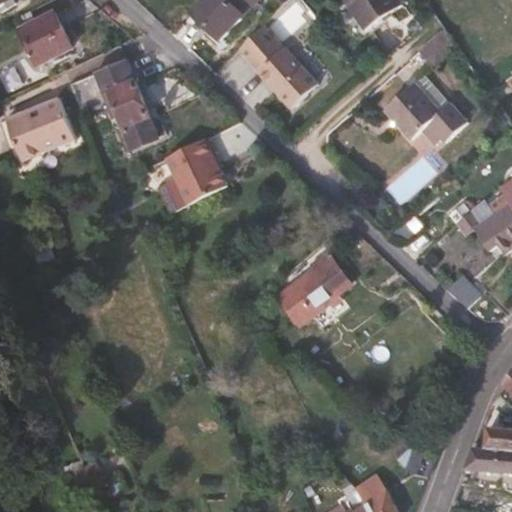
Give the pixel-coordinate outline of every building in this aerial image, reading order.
[(0,0),(0,9),(15,0),(0,0)] [(223,44),(263,1),(262,0),(211,0),(195,17),(223,44)] [(403,8),(397,0),(346,0),(368,32),(403,8)] [(75,51),(57,14),(21,32),(40,69),(75,51)] [(435,69),(458,49),(446,32),(422,54),(435,69)] [(318,88),(283,52),(257,76),(291,113),(318,88)] [(161,141),(128,63),(72,86),(84,115),(107,106),(114,123),(121,120),(134,152),(161,141)] [(444,116),(431,103),(418,88),(389,114),(414,142),(428,129),(445,148),(463,132),(446,114),(444,116)] [(74,124),(63,103),(13,122),(26,161),(80,139),(74,124)] [(230,190),(221,173),(227,170),(213,141),(168,161),(178,182),(160,191),(174,218),(230,190)] [(485,225),(510,206),(511,204),(511,182),(504,190),(508,195),(492,208),(488,202),(475,213),(485,225)] [(511,256),(511,208),(510,206),(485,225),(482,227),(472,215),(458,228),(468,240),(476,234),(493,255),(501,250),(509,259),(511,256)] [(336,311),(346,304),(341,298),(353,289),(328,255),(312,267),(316,272),(280,299),(303,328),(332,305),(336,311)] [(454,300),(468,289),(460,282),(448,294),(454,300)] [(507,319),(484,297),(478,302),(468,289),(454,300),(473,315),(479,319),(487,323),(498,324),(502,323),(507,319)] [(425,457),(396,432),(383,444),(416,478),(418,478),(425,457)] [(511,434),(490,432),(489,452),(511,453),(511,434)] [(511,453),(489,452),(476,451),(468,473),(511,475),(511,453)] [(397,511),(390,496),(379,478),(357,491),(369,507),(361,511),(397,511)]
